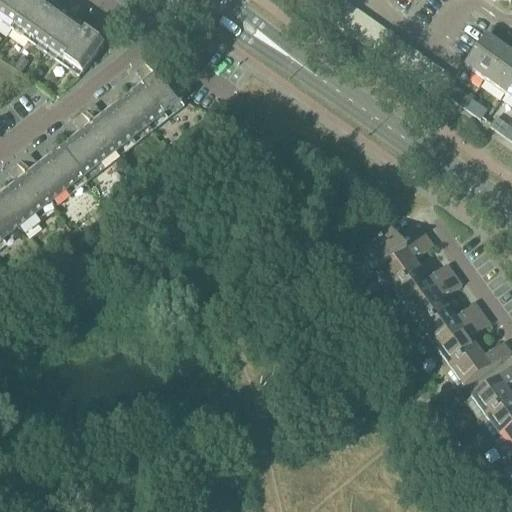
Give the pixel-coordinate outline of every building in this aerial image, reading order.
[(0,0),(0,18),(15,29),(35,0),(0,0)] [(35,0),(15,29),(82,77),(103,48),(92,40),(95,37),(82,28),(73,21),(69,19),(60,12),(48,4),(45,7),(35,0)] [(329,17),(326,20),(336,27),(350,8),(340,1),(329,17)] [(68,2),(60,12),(69,19),(77,8),(68,2)] [(350,8),(336,27),(346,34),(360,15),(350,8)] [(80,11),(73,21),(82,28),(84,25),(90,17),(80,11)] [(360,15),(346,34),(356,42),(370,22),(360,15)] [(370,22),(356,42),(366,49),(380,29),(370,22)] [(380,29),(366,49),(376,56),(390,36),(380,29)] [(390,36),(376,56),(386,63),(400,44),(390,36)] [(486,39),(465,69),(484,84),(506,53),(486,39)] [(400,44),(386,63),(396,70),(411,51),(400,44)] [(411,51),(396,70),(406,77),(407,77),(421,58),(411,51)] [(511,57),(506,53),(484,84),(504,98),(511,87),(511,57)] [(421,58),(407,77),(417,85),(431,65),(421,58)] [(431,65),(417,85),(427,92),(441,72),(431,65)] [(145,67),(135,74),(144,85),(153,78),(145,67)] [(441,72),(427,92),(436,99),(450,79),(441,72)] [(126,103),(125,104),(147,133),(181,106),(172,94),(159,78),(157,75),(153,78),(144,85),(133,93),(135,96),(126,103)] [(450,101),(456,92),(451,88),(445,97),(450,101)] [(456,92),(450,101),(465,111),(471,102),(456,92)] [(471,102),(465,111),(480,122),(486,113),(471,102)] [(71,147),(61,154),(83,183),(147,133),(125,104),(117,110),(115,107),(102,118),(92,125),(89,127),(80,134),(68,144),(71,147)] [(231,104),(225,112),(233,118),(239,110),(231,104)] [(94,107),(84,114),(92,125),(102,118),(96,110),(94,107)] [(81,117),(72,124),(75,128),(80,134),(89,127),(81,117)] [(495,120),(489,129),(504,140),(510,131),(495,120)] [(5,198),(0,201),(0,209),(19,233),(83,183),(61,154),(51,162),(49,159),(37,168),(28,175),(25,178),(15,185),(3,194),(5,198)] [(29,158),(20,165),(28,175),(37,168),(29,158)] [(16,167),(7,174),(10,178),(15,185),(25,178),(16,167)] [(0,247),(19,233),(0,209),(0,247)] [(360,260),(373,278),(426,240),(418,230),(398,244),(391,235),(354,262),(355,264),(360,260)] [(413,265),(433,250),(426,240),(373,278),(386,296),(381,299),(382,301),(420,274),(413,265)] [(389,300),(401,317),(454,279),(446,269),(426,283),(420,274),(382,301),(384,303),(389,300)] [(409,338),(411,340),(448,313),(441,304),(461,289),(454,279),(401,317),(414,334),(409,338)] [(417,338),(430,356),(482,318),(475,308),(455,322),(448,313),(411,340),(412,342),(417,338)] [(437,377),(439,379),(476,352),(470,343),(490,328),(482,318),(430,356),(442,373),(437,377)] [(458,395),(511,357),(503,346),(483,361),(476,352),(439,379),(440,381),(445,377),(458,395)] [(473,427),(474,428),(511,401),(505,392),(511,387),(511,371),(465,405),(478,423),(473,427)] [(480,428),(493,445),(511,431),(511,401),(474,428),(476,431),(480,428)] [(511,431),(493,445),(506,462),(501,465),(503,468),(511,460),(511,431)] [(509,466),(511,469),(511,460),(503,468),(504,469),(509,466)]
